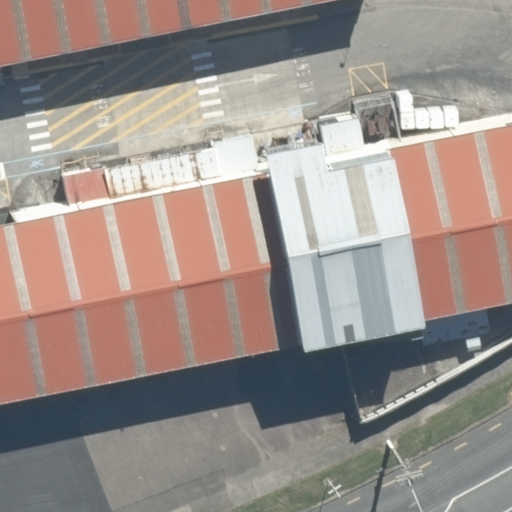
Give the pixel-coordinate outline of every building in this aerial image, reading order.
[(0,0),(0,58),(296,0),(0,0)] [(318,153),(362,143),(356,113),(101,165),(105,192),(260,160),(256,139),(314,127),(318,153)] [(511,113),(384,139),(416,311),(511,292),(511,113)] [(260,160),(293,336),(416,311),(384,139),(362,143),(318,153),(314,127),(256,139),(260,160)] [(0,212),(0,391),(293,336),(260,160),(105,192),(66,199),(0,212)] [(105,192),(101,165),(61,173),(66,199),(105,192)]
